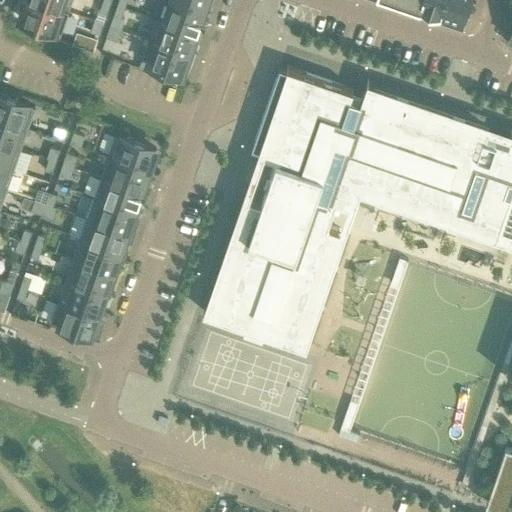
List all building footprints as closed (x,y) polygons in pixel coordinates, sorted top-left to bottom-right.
[(68,11),(36,0),(26,0),(20,18),(61,32),(68,11)] [(36,0),(68,11),(72,0),(36,0)] [(110,3),(103,0),(102,0),(99,11),(107,14),(110,3)] [(169,0),(168,0),(162,19),(162,20),(196,32),(204,12),(169,0)] [(169,0),(204,12),(207,0),(169,0)] [(399,0),(415,6),(460,21),(467,0),(399,0)] [(125,7),(117,5),(113,16),(121,19),(125,7)] [(156,17),(148,38),(189,53),(196,32),(162,20),(162,19),(156,17)] [(90,31),(98,34),(101,22),(94,20),(90,31)] [(110,25),(106,37),(117,41),(121,30),(110,25)] [(189,53),(148,38),(141,60),(182,74),(189,53)] [(263,332),(300,345),(340,229),(327,225),(332,212),(330,211),(333,201),(335,201),(336,200),(328,197),(336,173),(343,175),(341,181),(457,221),(459,215),(465,218),(466,219),(465,223),(511,239),(511,132),(508,143),(486,135),(488,129),(368,82),(370,76),(369,75),(360,100),(350,96),(353,89),(287,66),(287,67),(290,68),(289,71),(279,68),(251,149),(276,158),(261,202),(248,197),(209,312),(203,310),(203,311),(204,312),(245,326),(243,332),(261,339),(263,332)] [(0,94),(0,118),(28,128),(35,107),(0,94)] [(0,118),(0,141),(21,149),(28,128),(0,118)] [(52,136),(63,140),(67,129),(55,125),(52,136)] [(85,135),(73,131),(70,143),(81,147),(85,135)] [(115,135),(108,156),(149,170),(156,149),(115,135)] [(0,141),(0,164),(14,169),(21,149),(0,141)] [(46,158),(48,158),(56,161),(60,150),(50,146),(46,158)] [(66,152),(62,163),(74,167),(78,156),(66,152)] [(108,156),(101,176),(142,191),(149,170),(108,156)] [(48,158),(44,170),(52,172),(56,161),(48,158)] [(74,167),(62,163),(59,174),(70,178),(74,167)] [(0,164),(0,187),(7,190),(14,169),(0,164)] [(101,176),(94,197),(135,211),(142,191),(101,176)] [(38,188),(34,199),(44,202),(48,191),(38,188)] [(48,191),(44,202),(53,206),(57,194),(48,191)] [(94,197),(86,217),(128,231),(135,211),(94,197)] [(30,210),(40,214),(44,202),(34,199),(30,210)] [(40,214),(44,215),(53,218),(57,207),(53,206),(44,202),(40,214)] [(86,217),(79,238),(121,252),(128,231),(86,217)] [(24,229),(20,240),(28,243),(32,231),(24,229)] [(38,233),(34,245),(42,247),(46,236),(38,233)] [(79,238),(72,258),(114,272),(121,252),(79,238)] [(20,240),(18,239),(14,251),(24,254),(28,243),(20,240)] [(42,247),(34,245),(30,256),(38,259),(42,247)] [(394,272),(402,275),(408,259),(399,256),(394,272)] [(72,258),(65,278),(107,293),(114,272),(72,258)] [(10,269),(6,281),(14,283),(18,272),(10,269)] [(24,274),(20,286),(28,288),(32,277),(24,274)] [(65,278),(58,299),(100,313),(107,293),(65,278)] [(6,281),(2,279),(0,286),(0,291),(10,295),(14,283),(6,281)] [(28,288),(20,286),(16,297),(24,300),(28,288)] [(100,313),(58,299),(51,320),(92,334),(100,313)] [(511,335),(484,417),(461,482),(467,484),(511,353),(511,335)] [(341,427),(349,430),(355,413),(346,411),(341,427)] [(159,415),(157,423),(165,425),(167,418),(159,415)] [(511,511),(511,446),(506,444),(485,503),(511,511)]
